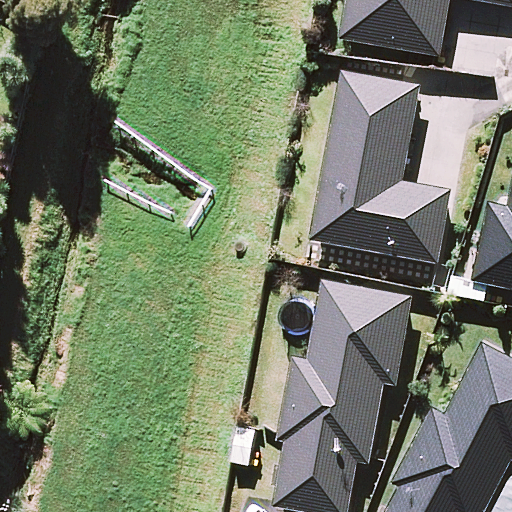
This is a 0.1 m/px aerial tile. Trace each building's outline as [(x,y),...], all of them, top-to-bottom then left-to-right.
[(511,0),(350,0),(344,46),(442,61),(452,1),(511,10),(511,0)] [(421,89),(343,75),(315,242),(440,263),(452,193),(405,184),(421,89)] [(511,209),(492,206),(477,283),(511,289),(511,209)] [(413,300),(324,285),(309,376),(297,374),(275,508),(301,511),(351,511),(359,464),(372,466),(385,384),(398,386),(413,300)] [(511,361),(483,348),(451,415),(439,409),(389,511),(487,511),(511,461),(511,361)]
